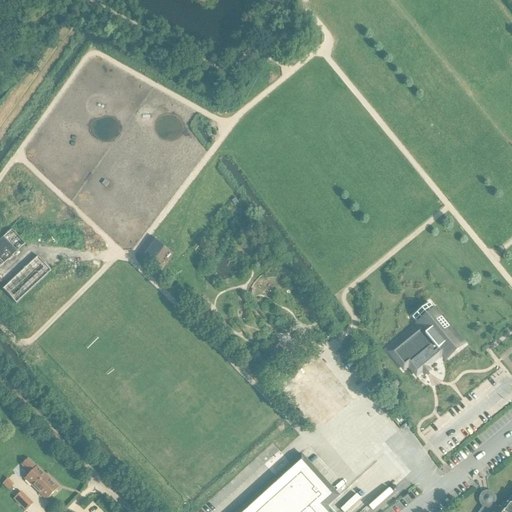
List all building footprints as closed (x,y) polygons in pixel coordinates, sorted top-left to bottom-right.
[(94,204),(82,216),(107,241),(119,229),(94,204)] [(59,214),(44,229),(75,261),(90,246),(79,234),(80,232),(72,224),(71,226),(59,214)] [(150,237),(135,258),(143,264),(159,243),(150,237)] [(418,328),(389,353),(403,370),(407,366),(416,376),(421,372),(424,375),(429,371),(426,367),(441,356),(445,361),(464,345),(435,310),(434,310),(429,304),(411,318),(417,324),(416,325),(418,328)] [(281,344),(276,350),(287,358),(291,353),(281,344)] [(330,511),(327,507),(338,497),(300,455),(236,511),(330,511)] [(27,460),(22,464),(21,466),(30,474),(24,480),(46,501),(58,489),(36,467),(36,468),(27,460)] [(9,490),(11,487),(5,481),(3,484),(9,490)] [(33,506),(22,494),(16,500),(27,511),(33,506)] [(511,511),(511,496),(511,497),(510,495),(504,503),(501,502),(497,507),(494,505),(493,505),(491,503),(490,496),(486,497),(483,497),(484,504),(482,507),(477,511),(511,511)]
